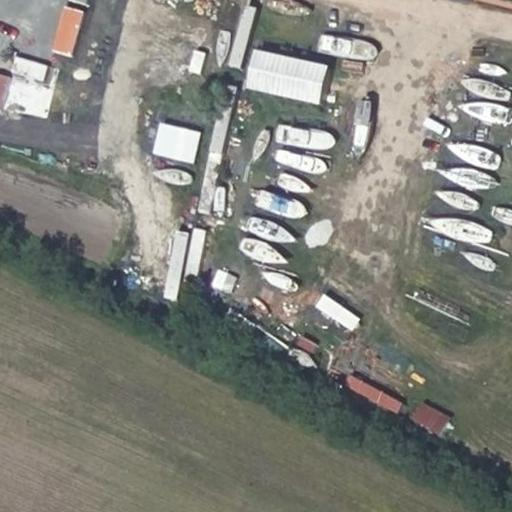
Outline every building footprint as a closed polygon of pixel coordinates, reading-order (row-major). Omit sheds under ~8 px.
[(323,54),(349,58),(351,43),(325,39),(323,54)] [(332,69),(259,52),(250,91),(323,108),(332,69)] [(200,213),(212,215),(236,87),(224,85),(200,213)] [(365,122),(353,170),(368,173),(380,126),(365,122)] [(275,141),(332,153),(335,135),(279,124),(275,141)] [(314,218),(321,187),(248,170),(241,202),(314,218)] [(197,230),(182,288),(195,291),(210,233),(197,230)]
